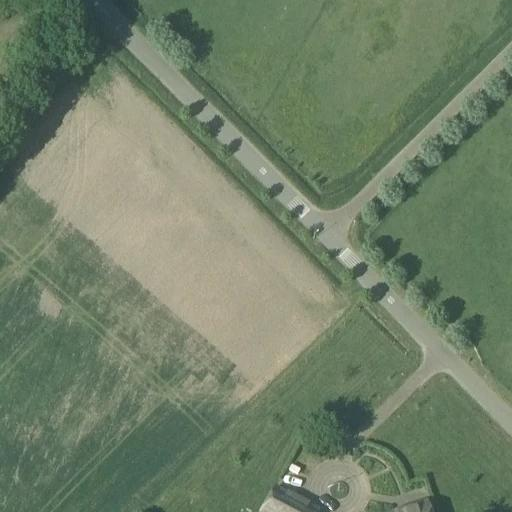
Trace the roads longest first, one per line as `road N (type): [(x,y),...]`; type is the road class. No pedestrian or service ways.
road 1 (unclassified): [(325,240),(82,0)]
road 2 (unclassified): [(511,432),(325,240)]
road 3 (unclassified): [(325,240),(511,50)]
